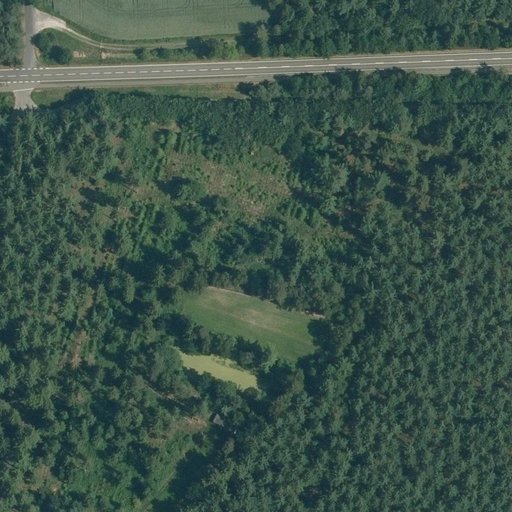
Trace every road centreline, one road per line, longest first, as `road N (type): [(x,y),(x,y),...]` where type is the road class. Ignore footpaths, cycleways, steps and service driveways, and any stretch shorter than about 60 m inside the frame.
road 1 (track): [(20,76),(20,99),(46,111),(104,96),(511,109)]
road 2 (tertiary): [(20,76),(511,60)]
